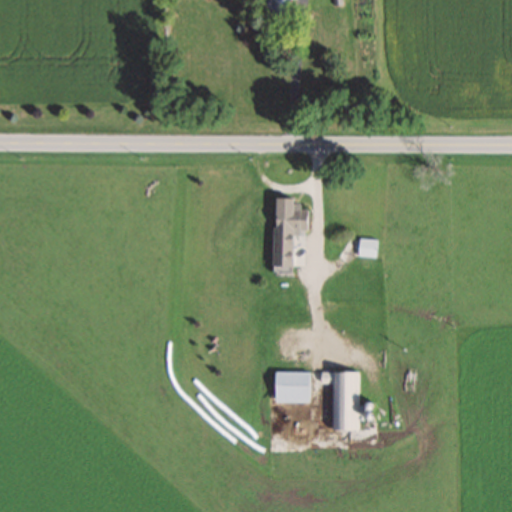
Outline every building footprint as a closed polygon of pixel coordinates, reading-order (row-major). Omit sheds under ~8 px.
[(263,0),(264,13),(288,13),(287,0),(263,0)] [(319,26),(319,20),(303,20),(303,47),(337,47),(337,26),(319,26)] [(269,265),(291,266),(292,230),(307,230),(307,208),(298,208),(298,198),(271,197),(269,265)] [(377,255),(376,238),(356,239),(357,256),(377,255)] [(272,371),(272,401),(308,401),(308,371),(272,371)] [(331,429),(357,429),(357,371),(319,371),(319,382),(331,382),(331,429)]
